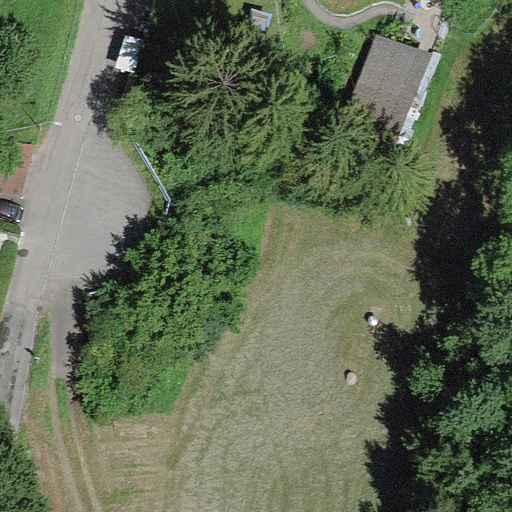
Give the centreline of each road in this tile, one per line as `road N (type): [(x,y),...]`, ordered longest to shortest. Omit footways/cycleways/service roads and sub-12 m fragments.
road 1 (residential): [(103,0),(16,361)]
road 2 (track): [(16,361),(0,491)]
